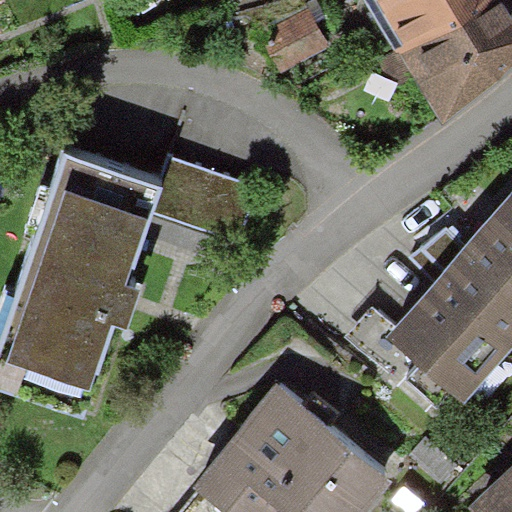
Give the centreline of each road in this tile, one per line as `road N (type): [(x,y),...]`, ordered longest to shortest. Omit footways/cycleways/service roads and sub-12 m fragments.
road 1 (residential): [(85,511),(276,277),(366,200)]
road 2 (residential): [(0,87),(94,66),(197,73),(294,134),(366,200)]
road 3 (residential): [(366,200),(511,84)]
